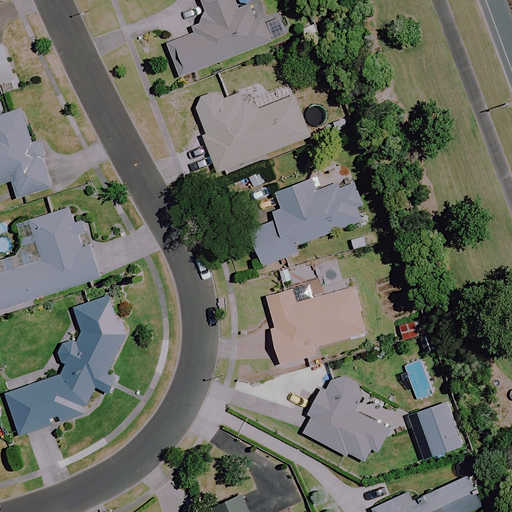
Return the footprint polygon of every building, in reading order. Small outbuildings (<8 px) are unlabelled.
[(271,39),(287,33),(281,17),(265,23),(258,4),(242,10),(238,0),(204,0),(211,18),(194,25),(198,35),(170,45),(182,76),(273,43),(271,39)] [(0,84),(18,79),(6,44),(0,46),(0,84)] [(312,137),(296,95),(252,113),(245,94),(197,113),(220,172),(312,137)] [(34,144),(23,110),(0,117),(0,184),(14,180),(20,198),(53,187),(38,142),(34,144)] [(319,195),(313,180),(278,193),(286,216),(250,229),(264,265),(299,252),(297,246),(369,219),(355,182),(319,195)] [(0,310),(100,278),(77,206),(16,226),(25,253),(0,261),(0,310)] [(369,333),(357,288),(299,304),(295,290),(269,297),(277,327),(273,328),(283,364),(316,355),(314,347),(369,333)] [(129,330),(125,318),(122,319),(113,295),(76,307),(87,337),(60,347),(69,373),(9,394),(23,435),(84,414),(97,386),(115,395),(123,378),(110,371),(129,330)] [(359,405),(367,390),(334,373),(304,432),(367,464),(375,448),(381,451),(395,424),(377,415),(359,405)] [(462,446),(446,401),(420,411),(435,456),(462,446)] [(447,511),(439,493),(420,501),(416,492),(376,510),(376,511),(447,511)] [(250,511),(243,494),(214,507),(215,511),(250,511)]
